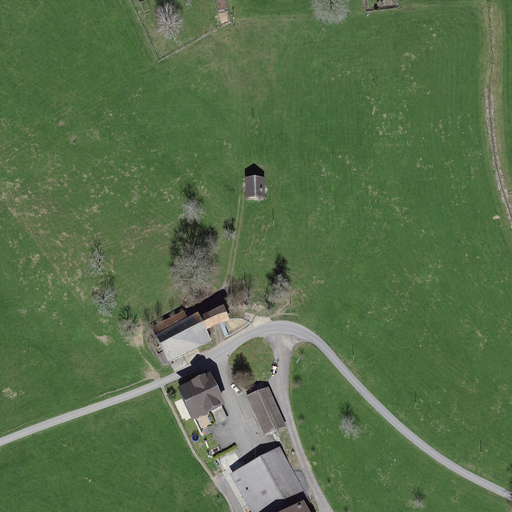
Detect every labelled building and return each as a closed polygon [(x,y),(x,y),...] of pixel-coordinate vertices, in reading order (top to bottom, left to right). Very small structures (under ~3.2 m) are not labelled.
[(247,173),(248,194),(267,193),(266,172),(247,173)] [(195,317),(156,337),(168,361),(208,340),(204,334),(229,321),(224,311),(199,324),(195,317)] [(220,379),(191,395),(210,432),(240,416),(220,379)] [(276,386),(252,397),(271,435),(294,423),(276,386)] [(286,445),(240,470),(262,511),(296,511),(302,509),(316,501),(286,445)]
